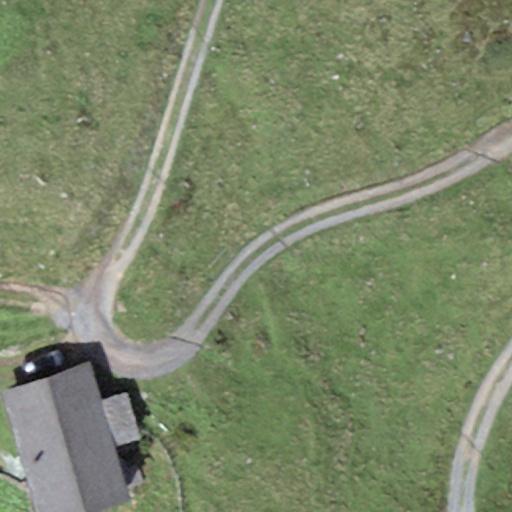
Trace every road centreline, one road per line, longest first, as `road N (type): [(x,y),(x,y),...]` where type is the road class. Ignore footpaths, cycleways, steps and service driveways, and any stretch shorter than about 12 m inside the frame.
road 1 (track): [(211,0),(93,310),(93,348),(106,362),(181,342),(280,231),(433,175),(511,132)]
road 2 (track): [(511,366),(479,411),(469,511)]
